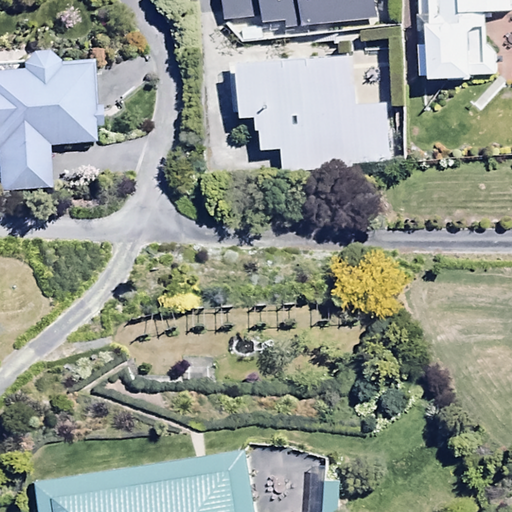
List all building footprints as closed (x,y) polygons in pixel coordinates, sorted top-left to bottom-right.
[(216,0),(218,18),(259,15),(260,27),(376,21),(374,0),(216,0)] [(511,0),(414,0),(416,78),(495,77),(495,55),(484,44),(484,14),(510,14),(511,7),(511,6),(511,0)] [(0,192),(51,189),(48,147),(93,144),(92,129),(100,129),(98,104),(93,104),(91,64),(58,66),(58,58),(47,49),(30,49),(19,61),(17,69),(0,69),(0,192)] [(348,86),(346,58),(228,65),(231,115),(284,112),(288,176),(388,170),(384,104),(357,105),(355,85),(348,86)] [(251,511),(243,452),(34,480),(38,511),(251,511)]
